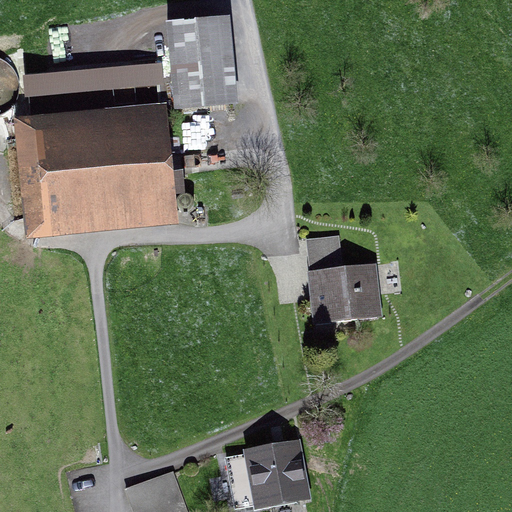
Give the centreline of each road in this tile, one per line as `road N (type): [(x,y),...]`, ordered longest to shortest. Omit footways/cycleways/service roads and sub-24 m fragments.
road 1 (track): [(246,0),(282,192),(266,218),(244,231),(118,240),(103,248),(94,273),(118,480)]
road 2 (track): [(368,378),(118,480),(118,511)]
road 3 (track): [(368,378),(511,272)]
